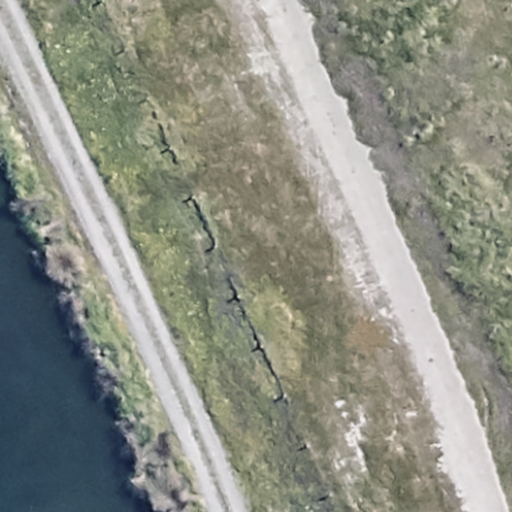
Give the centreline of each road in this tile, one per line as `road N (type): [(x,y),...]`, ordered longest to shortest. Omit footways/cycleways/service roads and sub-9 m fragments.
road 1 (track): [(274,0),(414,312),(493,511)]
road 2 (track): [(0,34),(145,345),(211,511)]
